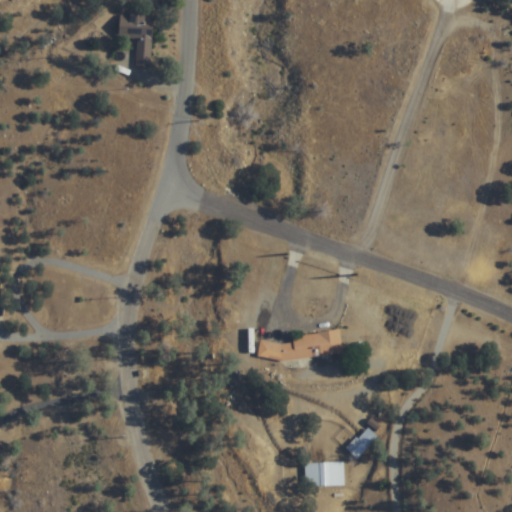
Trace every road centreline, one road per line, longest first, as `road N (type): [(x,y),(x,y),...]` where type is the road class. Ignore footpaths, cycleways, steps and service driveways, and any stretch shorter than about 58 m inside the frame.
road 1 (residential): [(165,511),(136,406),(132,337),(141,267),(174,190),(190,0)]
road 2 (residential): [(511,311),(174,190)]
road 3 (residential): [(488,0),(498,46),(482,71),(488,237),(502,306)]
